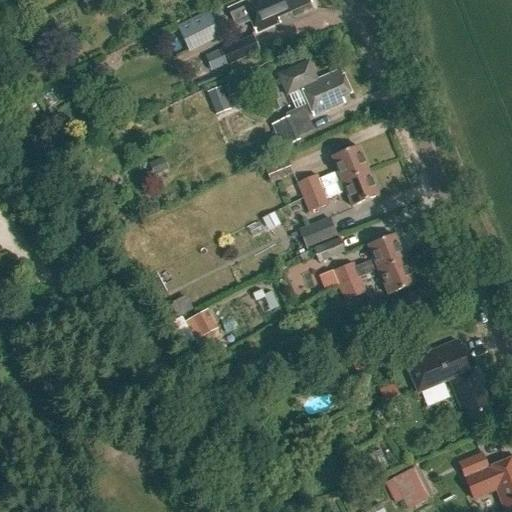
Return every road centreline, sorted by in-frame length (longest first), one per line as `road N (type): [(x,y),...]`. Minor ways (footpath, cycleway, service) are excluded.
road 1 (track): [(0,127),(265,511)]
road 2 (tertiary): [(511,353),(363,0)]
